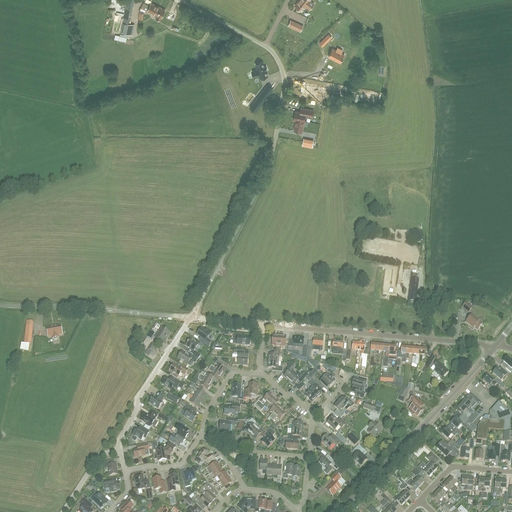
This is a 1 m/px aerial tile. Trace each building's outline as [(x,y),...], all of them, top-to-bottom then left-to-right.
[(127,0),(120,33),(132,36),(134,25),(129,24),(134,0),(127,0)] [(310,0),(299,0),(295,6),(302,11),(306,6),(307,7),(310,9),(314,4),(311,2),(310,1),(310,0)] [(151,4),(148,11),(157,16),(156,19),(160,21),(161,18),(162,18),(165,11),(158,8),(158,7),(151,4)] [(291,21),(288,26),(294,29),(300,32),(303,26),(297,23),(294,22),(291,21)] [(297,31),(289,44),(312,59),(316,53),(323,58),(328,51),(297,31)] [(330,39),(331,38),(328,35),(322,41),(319,43),(323,46),(325,44),(328,41),(330,39)] [(350,51),(356,49),(352,39),(347,41),(350,51)] [(365,51),(377,51),(377,41),(365,40),(365,51)] [(284,50),(288,53),(284,60),(301,70),(308,60),(286,46),(284,50)] [(333,49),(328,57),(340,63),(344,55),(341,53),(336,51),(333,49)] [(255,70),(252,72),(254,78),(258,76),(259,76),(261,79),(268,76),(266,71),(267,70),(266,66),(264,67),(262,62),(255,65),(257,70),(255,70)] [(319,67),(314,66),(310,79),(313,80),(308,94),(313,95),(315,88),(321,90),(324,79),(321,78),(321,76),(325,77),(327,71),(324,70),(326,65),(320,63),(319,67)] [(329,67),(324,85),(329,87),(335,69),(329,67)] [(291,94),(302,98),(307,83),(296,79),(291,94)] [(269,95),(263,91),(250,108),(255,112),(269,95)] [(294,120),(304,122),(305,116),(312,117),(313,111),(305,109),(305,113),(295,111),(294,120)] [(304,122),(294,120),(296,121),(294,131),(302,132),(303,122),(304,122)] [(411,279),(408,301),(415,302),(416,295),(415,295),(417,280),(411,279)] [(468,313),(472,308),(466,303),(462,308),(468,313)] [(477,330),(482,324),(478,321),(478,320),(471,315),(466,322),(471,326),(472,326),(477,330)] [(31,344),(33,322),(27,321),(26,325),(25,343),(31,344)] [(52,327),(47,328),(47,331),(48,331),(48,334),(48,337),(52,336),(53,339),(58,338),(58,335),(62,334),(62,331),(61,331),(61,329),(60,326),(56,326),(55,326),(51,326),(52,327)] [(164,343),(171,333),(162,327),(155,338),(164,343)] [(209,346),(212,342),(207,339),(211,333),(207,330),(206,331),(202,329),(198,335),(205,340),(203,343),(209,346)] [(250,338),(245,338),(240,337),(240,334),(234,333),(234,340),(238,340),(238,344),(249,345),(250,338)] [(293,341),(293,348),(303,348),(303,347),(304,338),(294,337),(293,341)] [(194,352),(199,345),(191,339),(186,346),(194,352)] [(322,351),(323,340),(314,339),(313,350),(322,351)] [(342,352),(343,342),(333,341),(332,351),(342,352)] [(154,359),(160,349),(151,344),(145,354),(149,357),(150,356),(154,359)] [(389,359),(388,360),(396,360),(397,350),(395,350),(395,349),(396,346),(390,346),(389,359)] [(399,351),(398,358),(403,359),(403,363),(406,363),(406,359),(407,348),(402,347),(401,351),(399,351)] [(239,359),(248,359),(248,353),(240,352),(240,349),(234,348),(234,354),(239,354),(239,359)] [(422,364),(423,356),(425,356),(425,353),(426,353),(427,348),(422,348),(422,349),(420,349),(419,362),(418,365),(417,371),(421,371),(425,365),(425,364),(422,364)] [(269,361),(278,362),(279,358),(282,358),(283,352),(276,350),(276,355),(269,354),(269,361)] [(196,363),(199,359),(193,355),(192,358),(182,352),(178,359),(187,365),(191,360),(196,363)] [(507,358),(503,362),(508,366),(506,369),(511,373),(511,371),(511,369),(511,368),(511,361),(507,358)] [(210,368),(222,376),(225,370),(221,367),(223,365),(217,361),(215,364),(218,365),(216,369),(212,366),(210,368)] [(278,366),(278,362),(269,361),(268,368),(277,369),(276,372),(283,372),(283,367),(278,366)] [(441,377),(446,372),(444,370),(445,368),(437,361),(434,365),(438,368),(435,371),(441,377)] [(284,376),(289,381),(296,374),(292,371),(295,368),(291,364),(286,369),(288,372),(284,376)] [(174,365),(170,371),(172,372),(170,375),(177,379),(178,377),(179,377),(182,372),(186,375),(186,374),(188,371),(189,370),(184,367),(182,370),(174,365)] [(325,378),(332,385),(336,380),(331,374),(332,373),(333,374),(336,370),(337,368),(327,365),(324,368),(329,373),(325,378)] [(210,368),(209,370),(213,373),(211,376),(208,374),(207,374),(218,381),(222,376),(210,368)] [(506,375),(507,374),(501,369),(500,371),(498,369),(493,374),(501,381),(502,379),(503,380),(507,376),(506,375)] [(302,383),(306,378),(307,376),(303,373),(299,377),(296,374),(289,381),(294,386),(299,380),(302,383)] [(308,376),(319,386),(322,384),(328,389),(332,385),(325,378),(320,382),(317,379),(311,373),(308,376)] [(200,377),(211,384),(215,379),(218,381),(207,374),(205,377),(201,374),(200,377)] [(487,387),(492,391),(495,387),(494,386),(497,383),(488,375),(483,380),(488,385),(487,387)] [(308,376),(307,376),(306,378),(310,382),(309,384),(312,388),(309,391),(316,398),(319,396),(320,396),(322,394),(321,393),(316,388),(319,386),(308,376)] [(185,385),(173,377),(171,380),(166,377),(164,380),(163,380),(162,382),(162,383),(162,384),(171,390),(173,387),(177,389),(178,387),(182,389),(185,385)] [(211,384),(200,377),(198,379),(202,382),(200,385),(208,390),(211,384)] [(354,385),(362,388),(363,384),(366,385),(368,380),(362,378),(361,381),(354,379),(352,385),(354,385)] [(257,396),(257,385),(250,384),(249,390),(245,390),(245,398),(247,398),(251,399),(251,395),(257,396)] [(354,385),(352,391),(356,393),(355,396),(363,399),(365,394),(362,393),(363,388),(362,388),(354,385)] [(244,400),(244,393),(241,393),(241,386),(233,386),(232,397),(238,397),(238,400),(244,400)] [(406,399),(409,392),(402,389),(399,396),(406,399)] [(194,396),(204,402),(205,400),(203,399),(206,395),(198,390),(194,396)] [(312,403),(316,398),(309,391),(306,394),(304,391),(302,393),(304,396),(312,403)] [(153,397),(149,403),(153,406),(153,407),(155,408),(156,408),(158,409),(162,403),(161,402),(164,397),(159,393),(156,397),(157,398),(156,399),(153,397)] [(260,412),(275,397),(270,393),(264,399),(266,402),(263,405),(259,401),(254,406),(260,412)] [(179,400),(170,396),(168,399),(177,404),(179,400)] [(204,402),(194,396),(190,402),(198,407),(201,403),(203,404),(204,402)] [(421,408),(421,407),(423,405),(414,396),(409,402),(413,405),(410,409),(418,416),(420,414),(421,414),(422,412),(422,411),(423,410),(421,408)] [(465,400),(463,403),(466,406),(467,405),(469,408),(471,409),(471,408),(470,407),(475,402),(477,404),(480,406),(482,404),(475,397),(473,400),(471,398),(471,397),(470,398),(468,396),(465,400)] [(279,402),(275,397),(260,412),(265,408),(267,409),(270,406),(273,408),(270,411),(276,405),(279,402)] [(338,402),(347,410),(350,407),(351,408),(355,404),(350,399),(347,401),(343,397),(338,402)] [(478,426),(477,439),(487,440),(488,430),(510,432),(511,419),(511,418),(511,412),(500,401),(490,413),(489,420),(483,419),(478,426)] [(335,414),(340,418),(346,424),(341,419),(345,414),(344,413),(347,410),(338,402),(334,407),(338,411),(335,414)] [(375,406),(371,404),(365,402),(363,408),(375,412),(377,406),(375,406)] [(468,412),(471,409),(467,405),(466,406),(463,403),(461,406),(458,408),(459,408),(458,409),(458,410),(460,412),(461,412),(462,411),(463,412),(465,414),(467,411),(468,412)] [(193,422),(197,415),(192,412),(193,409),(187,405),(185,407),(183,411),(187,413),(184,417),(193,422)] [(240,413),(240,405),(233,405),(232,408),(225,407),(224,415),(235,416),(236,412),(240,413)] [(276,405),(270,411),(273,414),(269,417),(271,419),(281,409),(276,405)] [(281,409),(271,419),(273,421),(277,418),(280,420),(286,414),(281,409)] [(145,414),(142,420),(152,426),(152,425),(155,427),(158,422),(155,421),(155,420),(155,419),(158,414),(151,410),(148,416),(145,414)] [(463,415),(460,418),(459,419),(464,424),(468,420),(463,415)] [(346,424),(340,418),(338,421),(333,417),(327,423),(335,430),(339,425),(342,428),(346,424)] [(250,435),(257,428),(254,425),(256,422),(252,419),(248,423),(250,425),(245,430),(250,435)] [(292,429),(302,430),(302,423),(296,423),(296,420),(290,419),(289,425),(292,425),(292,429)] [(450,427),(457,434),(460,436),(462,434),(459,431),(460,431),(457,429),(461,425),(462,424),(456,419),(451,424),(453,425),(450,427)] [(237,422),(237,421),(237,420),(228,420),(228,423),(221,423),(220,431),(230,432),(231,424),(237,425),(237,422)] [(379,432),(382,429),(381,429),(382,428),(376,423),(375,424),(373,422),(368,427),(371,429),(368,432),(373,437),(378,432),(379,432)] [(174,432),(178,435),(186,440),(185,439),(187,437),(188,437),(188,436),(188,435),(189,434),(187,434),(189,431),(185,428),(179,424),(176,429),(174,432)] [(133,432),(134,433),(133,435),(134,436),(133,437),(132,437),(132,440),(135,442),(137,438),(142,441),(144,437),(146,438),(150,432),(141,427),(139,430),(136,429),(135,431),(133,432)] [(454,437),(457,434),(450,427),(448,430),(447,429),(442,434),(448,439),(452,434),(454,437)] [(266,433),(266,432),(263,429),(261,431),(257,428),(250,435),(255,439),(260,435),(262,437),(266,433)] [(266,432),(266,433),(268,436),(262,442),(268,447),(275,440),(272,437),(276,433),(270,428),(266,432)] [(433,437),(437,434),(432,428),(428,431),(433,437)] [(289,434),(289,437),(284,436),(284,439),(290,439),(294,440),(295,436),(301,437),(302,430),(292,429),(291,434),(289,434)] [(339,434),(336,437),(344,445),(346,441),(339,434)] [(352,434),(347,439),(355,446),(359,441),(352,434)] [(178,435),(176,438),(173,435),(169,440),(179,447),(181,444),(182,445),(183,444),(184,444),(184,443),(184,442),(186,440),(178,435)] [(336,446),(340,442),(335,438),(333,440),(327,435),(321,441),(329,448),(333,444),(336,446)] [(290,439),(284,439),(282,439),(280,444),(286,445),(286,449),(298,450),(298,443),(290,443),(290,439)] [(460,447),(466,441),(463,439),(457,445),(460,447)] [(457,450),(460,448),(452,440),(449,443),(457,450)] [(438,447),(437,448),(439,450),(447,457),(451,453),(455,457),(457,458),(459,456),(459,454),(459,453),(454,447),(451,450),(450,449),(447,446),(443,442),(442,443),(441,442),(440,442),(437,445),(437,446),(438,447)] [(166,449),(156,451),(158,458),(159,461),(162,461),(165,461),(165,460),(167,460),(166,457),(165,453),(169,453),(170,451),(172,452),(176,447),(170,443),(166,449)] [(144,451),(149,450),(148,444),(138,446),(138,450),(134,451),(135,458),(145,456),(144,451)] [(364,462),(367,459),(361,453),(364,450),(359,445),(353,451),(356,455),(354,458),(361,465),(364,462)] [(469,450),(466,449),(467,445),(463,445),(463,449),(462,449),(461,458),(469,459),(469,450)] [(489,452),(488,461),(495,461),(495,457),(499,458),(499,457),(499,453),(500,453),(500,446),(495,446),(493,446),(493,447),(489,447),(488,452),(489,452)] [(500,453),(503,453),(502,462),(509,462),(510,454),(505,453),(506,448),(501,448),(500,453)] [(209,453),(203,449),(197,458),(203,462),(204,461),(208,463),(214,459),(212,455),(211,455),(212,456),(208,458),(206,457),(209,453)] [(428,468),(434,473),(438,468),(435,466),(440,461),(432,453),(427,457),(431,461),(430,461),(432,463),(428,468)] [(330,462),(325,458),(322,455),(319,458),(321,460),(319,462),(326,470),(324,472),(327,475),(332,470),(329,467),(331,465),(337,470),(339,467),(332,460),(330,462)] [(110,462),(103,463),(104,469),(108,468),(110,476),(118,474),(117,468),(118,468),(117,465),(116,465),(116,464),(114,464),(110,465),(110,462)] [(210,472),(208,473),(210,475),(213,473),(212,472),(220,467),(217,462),(209,467),(211,471),(210,472)] [(423,462),(421,465),(424,468),(422,470),(424,472),(428,476),(429,477),(434,473),(428,468),(426,466),(426,465),(423,462)] [(266,475),(274,476),(275,464),(273,464),(272,466),(267,466),(267,471),(266,475)] [(283,473),(283,479),(288,480),(288,479),(289,476),(293,476),(293,478),(294,466),(287,466),(287,473),(283,473)] [(415,470),(420,474),(422,472),(415,466),(413,468),(415,470)] [(214,477),(212,478),(213,480),(216,478),(217,477),(217,476),(223,472),(220,467),(212,472),(213,473),(215,476),(214,477)] [(193,470),(186,472),(187,475),(182,476),(185,488),(191,486),(190,484),(191,483),(192,482),(192,481),(192,480),(195,479),(193,470)] [(219,481),(216,483),(218,485),(221,483),(220,482),(228,476),(225,472),(223,473),(223,472),(217,476),(217,477),(220,481),(219,481)] [(336,483),(341,478),(336,473),(331,479),(334,482),(327,490),(333,496),(341,487),(336,483)] [(167,479),(168,486),(169,492),(175,491),(175,486),(179,486),(177,475),(170,476),(170,479),(167,479)] [(137,477),(135,478),(138,490),(145,489),(145,488),(150,487),(149,481),(144,482),(143,481),(143,476),(142,477),(140,476),(138,476),(137,477)] [(222,486),(220,488),(221,490),(225,488),(224,487),(229,484),(232,482),(228,476),(220,482),(221,483),(223,486),(222,487),(222,486)] [(116,483),(116,481),(115,478),(104,481),(105,488),(110,487),(111,492),(117,491),(116,490),(121,489),(119,482),(116,483)] [(165,482),(162,483),(161,478),(153,479),(155,490),(160,489),(161,494),(167,492),(165,482)] [(402,484),(406,488),(408,486),(404,482),(399,478),(397,480),(402,484)] [(414,482),(420,487),(424,483),(419,478),(414,482)] [(447,482),(456,491),(458,489),(456,487),(455,485),(457,483),(451,478),(447,482)] [(416,492),(420,487),(414,482),(411,479),(409,480),(413,484),(410,487),(413,489),(412,490),(415,492),(416,492)] [(449,491),(450,490),(454,494),(456,491),(447,482),(443,486),(449,491)] [(90,483),(87,488),(92,492),(96,487),(90,483)] [(204,496),(212,503),(216,498),(212,494),(215,491),(207,483),(203,487),(206,490),(205,491),(207,493),(204,496)] [(436,494),(445,502),(447,501),(445,499),(443,497),(446,495),(440,489),(436,494)] [(387,491),(384,494),(392,502),(395,500),(392,498),(393,497),(387,491)] [(401,496),(406,502),(410,497),(405,492),(401,496)] [(92,501),(101,509),(102,508),(103,508),(106,504),(101,500),(104,497),(99,493),(92,501)] [(384,494),(382,496),(386,500),(388,502),(383,507),(388,511),(396,511),(397,511),(395,510),(392,507),(392,505),(391,504),(392,502),(384,494)] [(448,511),(452,509),(445,502),(436,494),(432,498),(438,503),(440,501),(441,502),(443,505),(444,504),(445,505),(442,508),(446,511),(448,511)] [(192,499),(195,502),(200,507),(203,504),(207,508),(212,503),(204,496),(201,499),(199,497),(198,498),(196,495),(192,499)] [(402,506),(406,502),(401,496),(396,501),(402,506)] [(193,502),(190,499),(188,497),(185,499),(187,501),(190,505),(191,505),(193,502)] [(83,507),(79,511),(80,511),(92,511),(90,509),(92,506),(84,499),(80,504),(83,507)] [(241,505),(238,508),(241,511),(242,511),(247,511),(248,511),(246,510),(249,507),(251,507),(251,509),(254,509),(255,503),(255,499),(252,499),(247,499),(246,501),(245,500),(244,499),(242,502),(243,503),(241,505)] [(264,511),(266,501),(260,500),(259,506),(256,505),(254,511),(264,511)] [(131,511),(129,510),(131,508),(130,508),(133,505),(129,501),(123,507),(123,506),(120,509),(123,511),(122,511),(131,511)] [(274,511),(276,505),(272,504),(272,502),(266,502),(266,501),(264,511),(274,511)]
